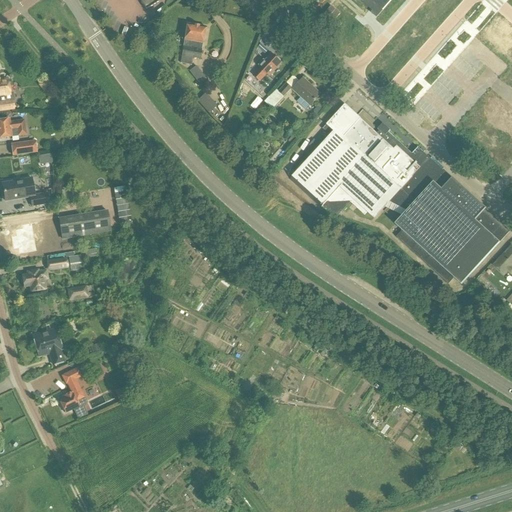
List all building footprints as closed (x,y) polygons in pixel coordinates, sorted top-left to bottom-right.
[(139,0),(146,10),(161,0),(139,0)] [(359,0),(378,16),(392,0),(359,0)] [(200,59),(205,28),(187,25),(185,33),(182,33),(181,40),(184,40),(181,56),(180,64),(192,66),(193,58),(200,59)] [(265,54),(268,50),(261,44),(258,48),(265,54)] [(282,63),(271,54),(264,61),(263,60),(258,66),(260,68),(253,76),(259,82),(267,74),(270,76),(282,63)] [(205,79),(201,74),(201,73),(196,66),(189,72),(194,78),(195,78),(202,88),(206,84),(203,81),(205,79)] [(296,76),(289,81),(293,85),(299,80),(296,76)] [(310,106),(320,95),(303,78),(292,90),(300,97),(297,102),(305,109),(309,105),(310,106)] [(0,112),(14,110),(13,102),(14,102),(13,93),(9,94),(7,82),(0,82),(0,112)] [(284,97),(292,88),(287,82),(279,91),(276,89),(265,102),(273,109),(283,97),(284,97)] [(204,95),(197,101),(209,114),(216,107),(204,95)] [(377,134),(361,119),(345,105),(326,125),(334,132),(290,179),(322,208),(327,202),(329,204),(350,203),(365,216),(368,212),(374,218),(382,210),(397,223),(395,224),(402,231),(396,237),(448,285),(454,278),(461,285),(510,232),(443,170),(444,169),(432,158),(431,159),(418,147),(412,154),(389,132),(390,130),(383,123),(378,129),(380,131),(377,134)] [(7,119),(0,120),(0,138),(10,137),(27,134),(25,121),(16,122),(8,124),(7,119)] [(319,144),(314,140),(309,146),(314,150),(319,144)] [(12,157),(37,153),(36,141),(10,144),(12,157)] [(31,179),(2,184),(5,201),(30,197),(34,196),(31,179)] [(56,201),(77,200),(77,188),(56,189),(56,201)] [(123,193),(114,201),(130,218),(138,211),(123,193)] [(31,201),(31,205),(32,207),(48,204),(47,195),(46,194),(42,195),(37,196),(38,199),(31,201)] [(99,237),(98,234),(111,232),(107,211),(58,219),(62,241),(88,236),(89,239),(99,237)] [(16,237),(12,237),(14,249),(19,249),(20,254),(35,251),(33,238),(41,237),(39,222),(22,226),(22,229),(15,230),(16,237)] [(511,248),(495,266),(506,276),(511,269),(511,248)] [(74,257),(69,257),(69,258),(70,264),(82,262),(81,255),(74,257)] [(48,272),(68,269),(66,258),(66,259),(46,262),(48,272)] [(38,272),(38,270),(27,272),(28,275),(23,276),(24,287),(30,287),(31,292),(45,290),(44,280),(47,279),(46,271),(38,272)] [(482,277),(477,281),(485,288),(490,284),(482,277)] [(69,302),(74,301),(88,298),(86,285),(67,289),(69,302)] [(64,362),(60,351),(62,350),(56,330),(33,336),(39,357),(47,354),(47,355),(49,354),(53,366),(64,362)] [(121,362),(130,358),(127,350),(124,345),(119,347),(121,352),(118,353),(121,362)] [(72,393),(58,400),(65,413),(74,409),(83,405),(86,403),(84,398),(75,380),(82,376),(78,368),(62,376),(66,384),(67,384),(72,393)] [(119,403),(128,399),(124,387),(115,391),(119,403)] [(224,467),(229,460),(224,457),(219,463),(224,467)]
